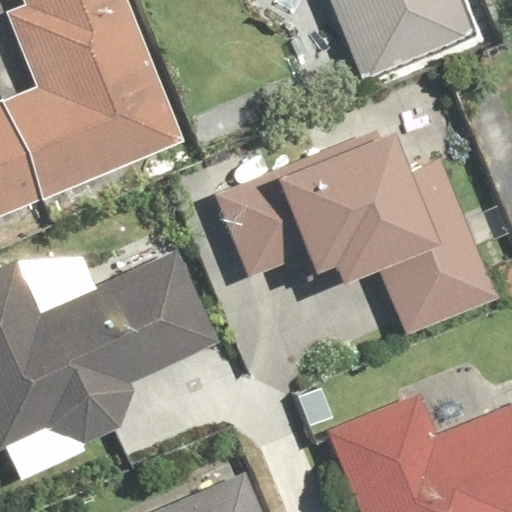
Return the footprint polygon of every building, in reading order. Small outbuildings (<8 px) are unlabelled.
[(0,213),(173,143),(115,0),(2,0),(9,16),(0,19),(0,35),(22,91),(0,99),(0,213)] [(445,0),(316,0),(344,77),(458,36),(445,0)] [(364,136),(197,205),(233,292),(283,271),(294,298),(356,272),(383,336),(483,294),(430,166),(384,185),(364,136)] [(7,263),(0,266),(0,439),(20,431),(42,445),(81,446),(107,418),(112,392),(201,356),(165,268),(31,323),(7,263)] [(511,511),(511,400),(417,440),(399,397),(314,433),(347,511),(511,511)] [(249,511),(231,469),(132,511),(249,511)]
